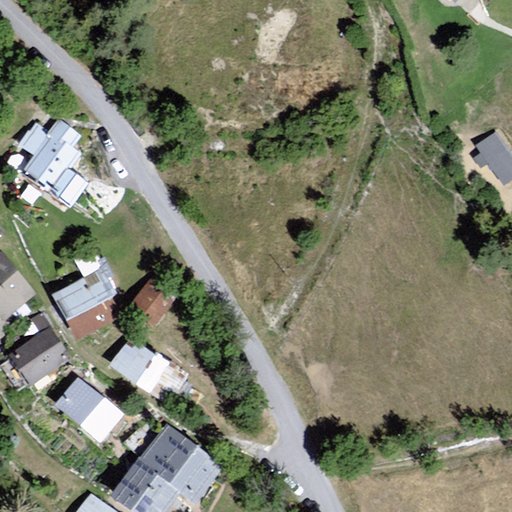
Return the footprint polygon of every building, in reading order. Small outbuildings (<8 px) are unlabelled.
[(68,167),(80,151),(74,146),(82,135),(58,118),(49,131),(36,121),(19,145),(34,155),(24,169),(45,184),(48,180),(55,185),(68,167)] [(505,186),(511,180),(511,153),(495,131),(475,146),(481,152),(473,158),(481,169),(489,164),(505,186)] [(88,182),(68,167),(55,185),(49,192),(70,207),(88,182)] [(0,315),(4,320),(37,294),(2,250),(0,251),(0,315)] [(85,276),(53,291),(77,339),(126,315),(95,253),(78,262),(85,276)] [(147,281),(131,303),(158,323),(174,301),(147,281)] [(0,342),(11,332),(0,319),(0,342)] [(30,386),(72,358),(51,327),(9,354),(30,386)] [(130,336),(110,365),(151,394),(171,364),(130,336)] [(102,443),(125,414),(78,377),(55,406),(102,443)] [(225,466),(167,423),(139,462),(182,493),(197,504),(225,466)] [(133,511),(167,511),(182,493),(139,462),(113,497),(133,511)] [(118,511),(90,492),(76,511),(118,511)]
